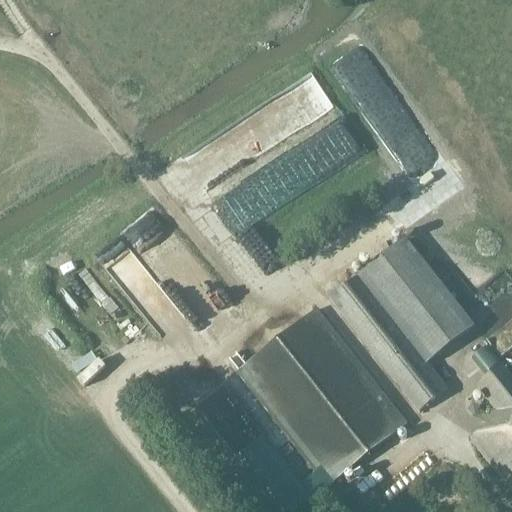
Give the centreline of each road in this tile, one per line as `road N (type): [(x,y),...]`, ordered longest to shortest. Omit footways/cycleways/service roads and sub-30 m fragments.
road 1 (track): [(452,440),(428,436),(313,290),(261,322),(148,184)]
road 2 (track): [(148,184),(21,274),(194,511)]
road 3 (track): [(148,184),(48,58),(0,44)]
